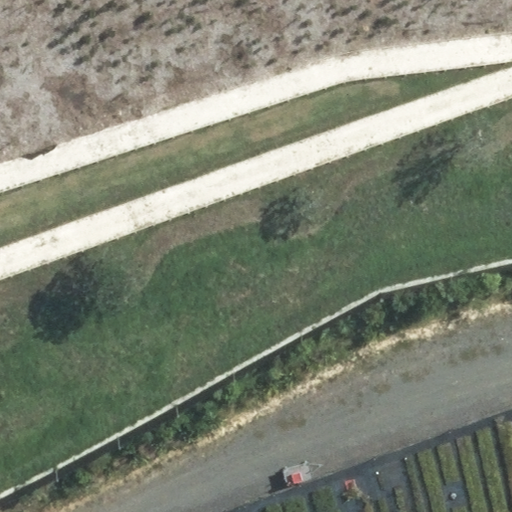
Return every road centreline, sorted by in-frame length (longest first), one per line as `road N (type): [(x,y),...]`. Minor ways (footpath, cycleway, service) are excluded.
road 1 (track): [(0,284),(511,90)]
road 2 (track): [(101,511),(371,377),(511,339)]
